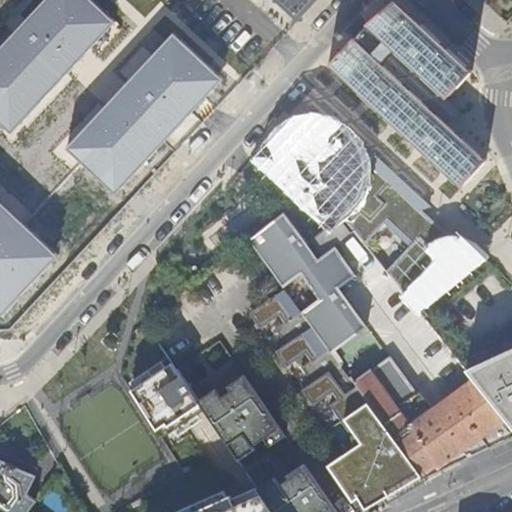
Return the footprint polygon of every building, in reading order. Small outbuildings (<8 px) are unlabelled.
[(93,0),(47,0),(0,49),(0,125),(8,133),(114,21),(93,0)] [(284,0),(301,15),(303,16),(317,0),(284,0)] [(399,0),(398,0),(371,23),(372,24),(360,38),(358,37),(332,64),(464,186),(488,161),(449,124),(462,111),(457,106),(448,98),(475,70),(399,0)] [(178,34),(70,147),(117,190),(223,78),(178,34)] [(455,241),(423,209),(431,206),(391,169),(385,175),(370,161),(367,164),(356,153),(362,146),(348,132),(341,127),(334,122),(332,121),(325,119),(319,119),(312,119),(303,121),(294,123),(284,130),(278,136),(272,145),(264,161),(269,156),(298,184),(294,189),(323,216),(327,212),(332,217),(328,221),(329,222),(343,216),(419,310),(483,256),(477,249),(471,246),(464,243),(455,241)] [(55,254),(0,203),(0,311),(2,314),(55,254)] [(323,256),(321,257),(286,212),(249,240),(261,257),(260,258),(283,288),(248,313),(260,329),(269,322),(279,314),(285,322),(275,329),(286,344),(275,352),(286,367),(306,352),(311,359),(301,367),(312,382),(302,389),(314,405),(333,391),(338,398),(330,405),(352,434),(355,433),(361,441),(335,461),(357,492),(368,486),(379,477),(377,475),(389,466),(395,477),(391,479),(397,492),(471,456),(434,408),(389,348),(350,377),(333,354),(368,327),(340,289),(357,276),(335,246),(323,256)] [(312,242),(323,256),(335,246),(341,242),(351,234),(341,221),(339,221),(312,242)] [(179,326),(197,313),(182,293),(164,307),(179,326)] [(426,310),(421,313),(426,319),(430,316),(426,310)] [(511,344),(466,370),(473,378),(511,426),(511,344)] [(216,387),(198,399),(239,460),(256,449),(254,446),(265,439),(270,447),(286,436),(244,374),(228,385),(232,391),(223,397),(216,387)] [(511,436),(511,426),(473,378),(450,397),(488,448),(511,436)] [(471,456),(488,448),(450,397),(434,408),(471,456)] [(36,499),(17,484),(26,473),(0,460),(0,511),(30,511),(29,511),(40,498),(38,497),(36,499)] [(259,489),(274,511),(339,511),(305,463),(288,474),(291,480),(282,486),(276,477),(259,489)]
